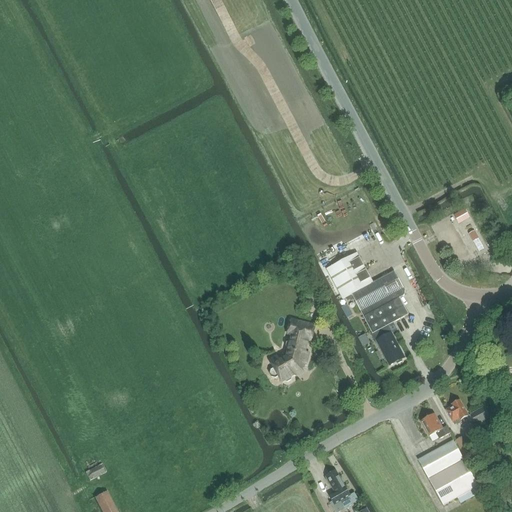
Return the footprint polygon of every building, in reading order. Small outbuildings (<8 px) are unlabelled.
[(454,216),(457,222),(458,223),(469,217),(465,210),(454,216)] [(475,232),(469,235),(473,242),(479,239),(475,232)] [(357,253),(327,269),(343,299),(352,294),(373,334),(375,333),(385,327),(387,326),(407,315),(399,298),(402,297),(403,295),(404,293),(403,291),(402,289),(404,288),(395,271),(373,283),(357,253)] [(274,369),(270,371),(269,374),(271,378),(275,379),(279,377),(283,383),(284,382),(287,383),(291,380),(292,377),(293,376),(296,377),(303,372),(301,370),(302,369),(304,362),(306,363),(309,354),(305,353),(308,340),(311,341),(314,326),(291,320),(287,335),(292,336),(290,342),(289,341),(286,343),(285,346),(287,349),(288,350),(286,358),(279,362),(276,357),(269,361),(274,369)] [(373,334),(372,334),(375,340),(376,340),(389,366),(395,363),(398,364),(401,362),(402,359),(404,358),(391,334),(387,326),(385,327),(375,333),(373,334)] [(452,406),(446,410),(452,422),(455,421),(457,425),(462,422),(460,420),(468,416),(459,401),(457,402),(456,401),(453,403),(453,404),(452,405),(452,406)] [(470,415),(476,425),(490,417),(484,407),(470,415)] [(423,421),(421,422),(429,436),(435,433),(439,439),(450,433),(447,426),(442,429),(435,414),(427,418),(426,417),(423,419),(423,421)] [(455,441),(462,454),(469,450),(462,437),(455,441)] [(418,460),(443,506),(457,498),(460,503),(481,492),(453,441),(418,460)] [(85,472),(90,481),(106,472),(102,464),(85,472)] [(336,471),(326,478),(335,493),(330,496),(333,502),(330,504),(335,511),(341,511),(358,502),(354,495),(351,496),(336,471)] [(94,498),(101,511),(117,511),(107,491),(94,498)]
